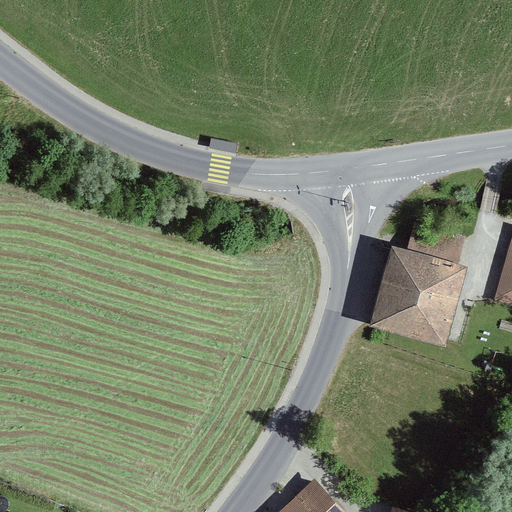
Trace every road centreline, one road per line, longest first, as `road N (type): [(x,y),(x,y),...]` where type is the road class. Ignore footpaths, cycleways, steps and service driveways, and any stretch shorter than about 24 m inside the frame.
road 1 (tertiary): [(349,170),(262,176),(160,159),(72,113),(0,55)]
road 2 (tertiary): [(349,170),(343,278),(305,389),(223,511)]
road 3 (tertiary): [(511,145),(349,170)]
